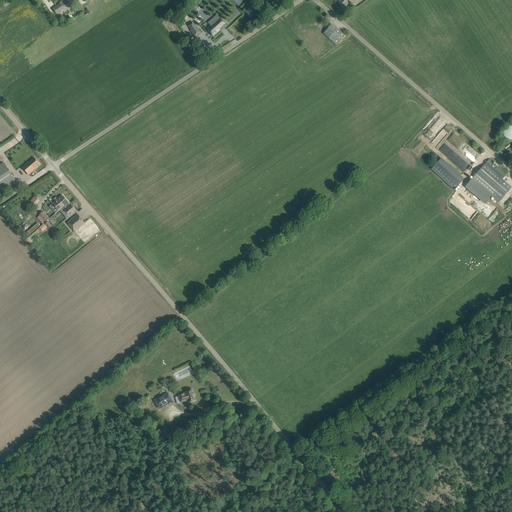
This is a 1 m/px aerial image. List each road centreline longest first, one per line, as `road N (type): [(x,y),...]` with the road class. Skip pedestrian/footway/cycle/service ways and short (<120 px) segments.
road 1 (unclassified): [(342,511),(53,165)]
road 2 (unclassified): [(53,165),(300,0)]
road 3 (unclassified): [(511,170),(315,0)]
